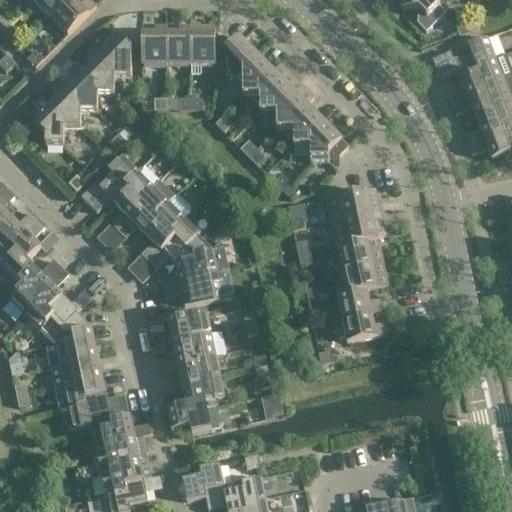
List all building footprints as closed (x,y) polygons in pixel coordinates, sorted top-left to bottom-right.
[(37,0),(34,4),(50,21),(70,0),(71,0),(72,1),(72,0),(37,0)] [(71,0),(70,0),(50,21),(68,38),(97,10),(88,1),(80,9),(72,1),(71,0)] [(401,0),(402,13),(418,13),(418,27),(428,38),(449,17),(432,0),(401,0)] [(0,21),(0,20),(0,35),(1,36),(8,29),(0,21)] [(470,36),(467,26),(457,29),(460,40),(470,36)] [(16,37),(8,29),(1,36),(9,44),(16,37)] [(165,40),(168,40),(167,29),(155,29),(155,40),(142,40),(142,46),(142,66),(142,70),(165,70),(165,40)] [(165,70),(189,70),(190,40),(192,40),(192,29),(179,29),(179,40),(168,40),(165,40),(165,70)] [(215,67),(215,46),(215,29),(192,29),(192,40),(190,40),(189,70),(215,70),(215,67)] [(119,40),(102,57),(101,58),(113,71),(113,82),(115,82),(131,82),(131,66),(142,66),(142,46),(135,46),(130,51),(119,40)] [(222,46),(215,46),(215,67),(227,67),(227,82),(243,82),(244,82),(244,70),(256,57),(239,40),(227,51),(222,46)] [(454,62),(451,56),(451,55),(432,62),(441,84),(459,77),(461,83),(479,75),(477,69),(495,62),(487,42),(480,44),(468,49),(471,55),(454,62)] [(93,66),(85,74),(84,75),(96,87),(96,99),(98,99),(115,99),(115,82),(113,82),(113,71),(101,58),(102,57),(94,50),(85,58),(93,66)] [(27,63),(35,70),(42,63),(34,55),(27,63)] [(261,87),(273,75),(256,57),(244,70),(244,82),(243,82),(243,99),(260,99),(261,99),(261,87)] [(14,68),(6,60),(0,65),(0,69),(6,76),(14,68)] [(465,93),(449,99),(453,109),(487,95),(484,88),(502,81),(495,62),(477,69),(479,75),(461,83),(465,93)] [(76,83),(68,91),(67,92),(79,104),(79,116),(81,116),(98,116),(98,99),(96,99),(96,87),(84,75),(85,74),(77,66),(68,75),(76,83)] [(290,92),(273,75),(261,87),(261,99),(260,99),(260,116),(277,116),(278,116),(278,104),(290,92)] [(453,109),(457,119),(472,113),(476,123),(495,115),(492,109),(510,102),(511,101),(511,77),(502,81),(484,88),(487,95),(453,109)] [(59,99),(51,108),(50,109),(62,122),(62,133),(64,133),(81,133),(81,116),(79,116),(79,104),(67,92),(68,91),(60,83),(52,92),(59,99)] [(297,85),(290,92),(278,104),(278,116),(277,116),(277,133),(294,133),(294,121),(307,108),(314,101),(297,85)] [(64,150),(64,133),(62,133),(62,122),(50,109),(51,108),(43,100),(35,109),(42,117),(33,125),(46,138),(46,150),(64,150)] [(154,113),(165,113),(165,102),(154,102),(154,113)] [(190,113),(190,102),(179,102),(179,113),(190,113)] [(202,102),(190,102),(190,113),(202,113),(202,102)] [(480,133),(465,139),(468,149),(503,136),(500,129),(511,124),(511,106),(510,102),(492,109),(495,115),(476,123),(480,133)] [(294,160),(310,159),(311,150),(311,139),(324,126),(307,108),(294,121),(294,133),(294,160)] [(223,120),(216,127),(223,135),(231,128),(223,120)] [(503,136),(468,149),(472,159),(488,153),(492,164),(511,157),(508,150),(511,148),(511,124),(500,129),(503,136)] [(311,167),(329,167),(335,172),(340,172),(340,159),(349,150),(324,126),(311,139),(311,150),(310,159),(311,167)] [(126,130),(118,137),(126,146),(134,138),(126,130)] [(161,142),(150,131),(143,139),(153,149),(161,142)] [(126,146),(118,137),(110,145),(118,154),(126,146)] [(240,152),(248,160),(256,152),(248,144),(240,152)] [(264,160),(256,152),(248,160),(256,168),(264,160)] [(111,204),(115,208),(129,195),(124,190),(138,175),(122,159),(108,174),(113,179),(100,191),(95,186),(81,201),(97,217),(111,204)] [(85,170),(93,178),(101,171),(93,163),(85,170)] [(129,195),(115,208),(123,216),(111,228),(119,236),(144,210),(139,205),(153,190),(138,175),(124,190),(129,195)] [(274,186),(282,194),(289,186),(282,178),(274,186)] [(76,195),(84,187),(76,179),(69,187),(76,195)] [(159,185),(153,190),(139,205),(144,210),(119,236),(126,243),(138,231),(146,239),(160,225),(155,220),(175,200),(159,185)] [(289,186),(282,194),(290,202),(297,194),(289,186)] [(15,201),(7,193),(0,200),(0,241),(1,240),(0,238),(0,231),(11,221),(3,213),(15,201)] [(367,194),(338,200),(343,224),(372,218),(367,194)] [(141,258),(149,266),(175,240),(170,235),(184,221),(190,215),(190,210),(180,200),(175,200),(155,220),(160,225),(146,239),(153,246),(141,258)] [(11,221),(0,231),(0,238),(1,240),(0,241),(0,265),(3,269),(17,256),(11,250),(38,224),(31,217),(19,229),(11,221)] [(348,248),(378,242),(372,218),(343,224),(348,247),(348,248)] [(168,261),(175,268),(194,264),(193,258),(213,254),(212,253),(198,238),(199,237),(184,221),(170,235),(175,240),(149,266),(156,273),(168,261)] [(301,221),(291,223),(293,233),(303,231),(301,221)] [(19,285),(33,270),(28,265),(42,252),(33,243),(45,231),(38,224),(11,250),(17,256),(3,269),(19,285)] [(343,274),(382,266),(378,242),(348,248),(348,247),(338,249),(343,274)] [(306,244),(296,247),(298,257),(308,255),(306,244)] [(511,251),(510,252),(511,260),(511,263),(496,267),(498,278),(511,274),(511,251)] [(161,283),(163,294),(199,287),(197,280),(217,275),(213,254),(193,258),(194,264),(175,268),(178,280),(161,283)] [(308,255),(298,257),(300,268),(310,266),(308,255)] [(40,277),(33,270),(19,285),(23,289),(9,302),(25,318),(39,305),(34,300),(61,273),(53,265),(40,277)] [(348,298),(366,294),(387,289),(382,266),(343,274),(348,296),(348,298)] [(39,305),(25,318),(40,333),(54,320),(49,315),(63,301),(55,292),(68,280),(61,273),(34,300),(39,305)] [(197,280),(199,287),(163,294),(166,304),(182,301),(185,312),(235,302),(229,273),(217,275),(197,280)] [(511,274),(498,278),(501,288),(511,285),(511,274)] [(305,293),(308,304),(318,302),(316,291),(305,293)] [(342,323),(371,317),(382,315),(379,303),(369,305),(366,294),(348,298),(348,296),(337,299),(342,323)] [(71,308),(63,301),(49,315),(54,320),(40,333),(55,348),(55,349),(74,345),(73,337),(92,333),(77,318),(84,311),(92,304),(84,296),(71,308)] [(308,304),(310,315),(320,313),(318,302),(308,304)] [(206,316),(186,320),(188,327),(169,331),(174,353),(193,349),(192,342),(211,338),(206,316)] [(256,327),(254,317),(243,320),(245,330),(256,327)] [(373,328),(371,317),(342,323),(347,346),(387,339),(384,326),(373,328)] [(256,327),(245,330),(248,339),(258,337),(256,327)] [(77,359),(96,355),(92,333),(73,337),(74,345),(55,349),(56,353),(46,355),(50,374),(79,368),(77,359)] [(193,349),(174,353),(178,374),(198,371),(196,363),(215,359),(211,338),(192,342),(193,349)] [(329,354),(319,356),(321,367),(331,365),(329,354)] [(81,380),(101,376),(96,355),(77,359),(79,368),(50,374),(54,393),(83,387),(81,380)] [(198,371),(178,374),(183,396),(203,391),(201,384),(220,380),(215,359),(196,363),(198,371)] [(266,370),(263,360),(252,362),(254,372),(266,370)] [(10,368),(12,379),(23,376),(21,366),(10,368)] [(58,414),(69,412),(87,408),(86,401),(105,397),(101,376),(81,380),(83,387),(54,393),(58,414)] [(203,391),(183,396),(185,408),(187,408),(188,414),(215,409),(213,403),(224,401),(220,380),(201,384),(203,391)] [(271,391),(269,380),(257,383),(259,393),(271,391)] [(17,400),(28,398),(26,388),(15,390),(17,400)] [(87,408),(69,412),(73,434),(93,430),(91,422),(109,419),(110,426),(130,422),(125,399),(107,403),(105,397),(86,401),(87,408)] [(28,398),(17,400),(19,410),(30,407),(28,398)] [(283,415),(280,403),(268,406),(271,418),(283,415)] [(187,408),(185,408),(167,412),(172,434),(190,430),(192,437),(219,431),(215,409),(188,414),(187,408)] [(134,443),(142,441),(151,439),(148,428),(132,432),(130,422),(110,426),(111,432),(92,436),(97,457),(116,453),(115,446),(134,442),(134,443)] [(97,457),(100,469),(102,478),(121,474),(120,467),(146,461),(142,441),(134,443),(134,442),(115,446),(116,453),(97,457)] [(256,460),(244,462),(247,473),(258,470),(256,460)] [(151,483),(146,461),(120,467),(121,474),(102,478),(106,499),(125,495),(124,488),(151,483)] [(204,493),(223,489),(218,468),(199,472),(200,479),(182,483),(186,506),(205,501),(206,501),(204,493)] [(160,481),(151,483),(124,488),(125,495),(106,499),(106,500),(93,503),(95,511),(141,511),(141,508),(148,506),(145,495),(162,491),(160,481)] [(207,511),(223,511),(227,511),(247,511),(246,506),(265,502),(260,481),(241,485),(243,492),(224,496),(223,489),(204,493),(206,501),(205,501),(207,511)] [(267,511),(265,502),(246,506),(247,511),(267,511)]
